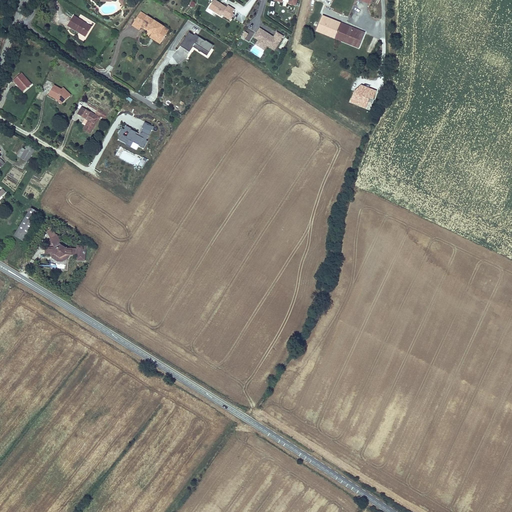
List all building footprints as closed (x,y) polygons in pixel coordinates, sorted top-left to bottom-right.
[(233,13),(235,9),(228,5),(227,7),(221,3),(221,4),(219,3),(220,2),(216,0),(214,0),(209,8),(222,16),(223,14),(231,20),(233,16),(232,15),(233,13)] [(153,32),(150,37),(160,43),(169,30),(164,27),(161,31),(156,27),(159,23),(141,12),(136,21),(142,25),(153,32)] [(68,25),(76,30),(77,29),(86,34),(91,26),(74,15),(68,25)] [(337,32),(341,23),(322,16),(318,27),(329,31),(328,35),(339,39),(341,34),(337,32)] [(142,25),(136,21),(133,25),(140,30),(142,25)] [(365,32),(341,23),(337,32),(341,34),(339,39),(354,45),(358,35),(363,37),(365,32)] [(274,50),(283,36),(277,32),(274,37),(260,28),(254,37),(259,40),(267,45),(274,50)] [(213,46),(211,45),(212,44),(206,39),(205,40),(195,34),(194,35),(189,32),(180,45),(189,51),(193,46),(207,56),(213,46)] [(360,47),(363,37),(358,35),(354,45),(360,47)] [(284,36),(278,48),(283,50),(288,38),(284,36)] [(267,45),(259,40),(256,44),(264,49),(267,45)] [(13,79),(18,86),(22,91),(31,84),(22,72),(13,79)] [(64,92),(66,91),(63,87),(61,89),(53,85),(48,94),(56,98),(58,96),(64,102),(69,97),(64,92)] [(350,102),(366,108),(370,98),(374,99),(377,91),(361,85),(354,91),(350,102)] [(58,96),(56,98),(62,104),(64,102),(58,96)] [(88,119),(84,126),(92,130),(99,116),(81,106),(77,113),(88,119)] [(105,118),(107,114),(97,109),(95,113),(105,118)] [(146,137),(149,133),(140,128),(138,132),(136,131),(137,129),(132,126),(132,125),(127,122),(125,126),(123,125),(119,131),(121,132),(119,136),(127,140),(126,141),(131,144),(134,139),(139,142),(139,143),(144,145),(148,138),(146,137)] [(27,162),(34,149),(27,145),(20,158),(27,162)] [(133,164),(136,158),(121,151),(119,156),(133,164)] [(40,214),(30,208),(13,235),(23,241),(40,214)] [(53,245),(50,248),(54,249),(61,245),(56,237),(50,240),(53,245)] [(54,249),(50,248),(46,248),(46,256),(52,256),(56,256),(61,259),(67,256),(70,256),(75,256),(75,255),(77,255),(77,258),(85,258),(85,248),(78,248),(78,249),(75,249),(67,248),(61,245),(54,249)]
